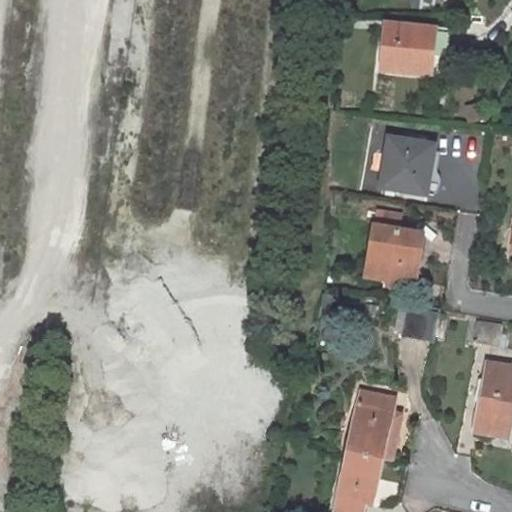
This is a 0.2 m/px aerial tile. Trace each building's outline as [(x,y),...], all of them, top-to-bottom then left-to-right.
[(380,27),(374,73),(430,79),(435,33),(380,27)] [(387,133),(377,190),(430,199),(440,143),(387,133)] [(371,222),(364,278),(418,285),(425,229),(371,222)] [(436,339),(440,312),(408,308),(405,335),(436,339)] [(511,364),(487,359),(471,433),(509,441),(511,424),(511,364)] [(354,396),(342,455),(343,455),(378,462),(386,464),(395,418),(379,415),(382,402),(354,396)] [(389,417),(391,403),(382,402),(379,415),(389,417)] [(342,455),(330,511),(359,511),(360,510),(367,511),(378,462),(343,455),(342,455)]
